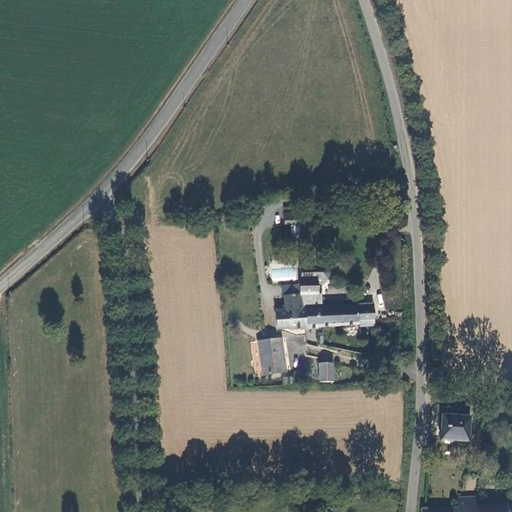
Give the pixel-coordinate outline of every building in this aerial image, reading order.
[(310,223),(309,211),(294,213),(295,224),(310,223)] [(294,213),(279,214),(280,225),(295,224),(294,213)] [(327,278),(326,262),(313,263),(313,266),(298,267),(299,279),(316,279),(327,278)] [(300,293),(303,329),(317,328),(317,325),(342,324),(341,305),(320,306),(319,293),(317,293),(316,279),(299,279),(298,280),(298,293),(300,293)] [(290,330),(303,329),(300,293),(298,293),(282,293),(282,312),(275,312),(276,330),(290,329),(290,330)] [(342,324),(373,322),(371,304),(341,305),(342,324)] [(252,357),(259,356),(257,341),(250,342),(252,357)] [(284,374),(280,341),(269,342),(273,376),(284,374)] [(332,381),(332,364),(318,364),(318,380),(332,381)] [(288,384),(303,384),(303,376),(293,376),(293,380),(288,380),(288,384)] [(466,441),(468,417),(442,415),(440,439),(466,441)] [(449,511),(474,511),(475,507),(475,498),(456,498),(456,508),(450,508),(449,511)]
